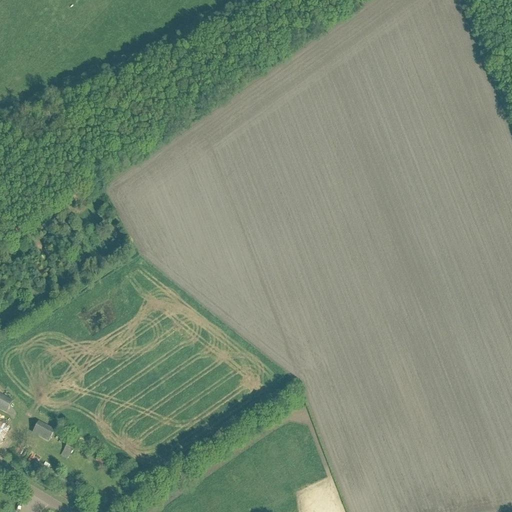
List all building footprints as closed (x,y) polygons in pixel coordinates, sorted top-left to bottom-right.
[(8,366),(5,372),(16,378),(19,371),(8,366)] [(0,395),(0,410),(6,414),(13,402),(0,395)] [(38,423),(33,433),(49,442),(55,431),(38,423)] [(0,444),(8,428),(0,424),(0,444)] [(68,444),(65,451),(71,454),(74,447),(68,444)] [(57,485),(71,493),(78,480),(64,472),(61,476),(38,463),(34,470),(58,484),(57,485)]
